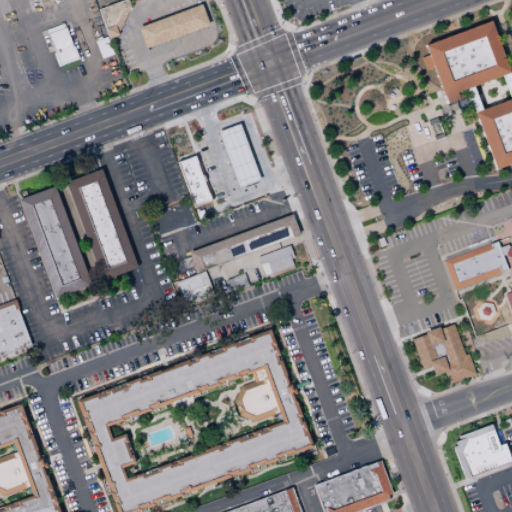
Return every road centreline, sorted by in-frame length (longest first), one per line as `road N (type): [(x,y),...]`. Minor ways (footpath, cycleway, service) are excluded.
road 1 (primary): [(306,165),(376,355)]
road 2 (secondary): [(147,107),(0,162)]
road 3 (secondary): [(267,63),(147,107)]
